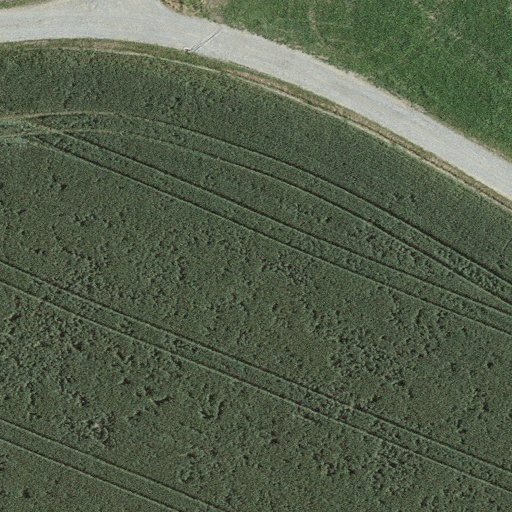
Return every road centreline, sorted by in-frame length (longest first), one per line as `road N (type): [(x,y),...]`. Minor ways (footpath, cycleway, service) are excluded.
road 1 (track): [(511,183),(367,96),(207,34),(120,22)]
road 2 (track): [(120,22),(0,36)]
